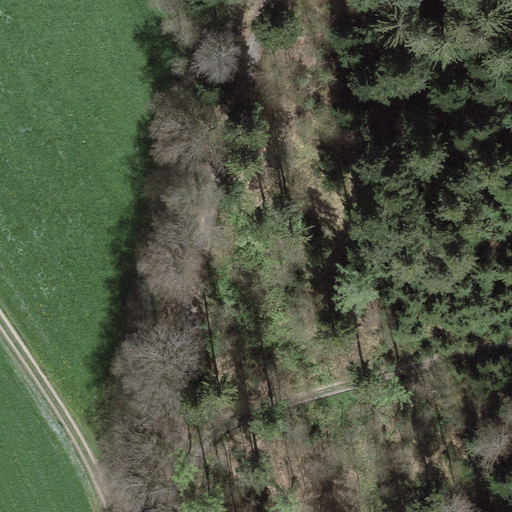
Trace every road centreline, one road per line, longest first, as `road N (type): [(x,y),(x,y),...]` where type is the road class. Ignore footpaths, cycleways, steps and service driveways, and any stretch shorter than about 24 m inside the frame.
road 1 (track): [(270,0),(235,102),(201,255),(178,511)]
road 2 (track): [(0,326),(102,511)]
